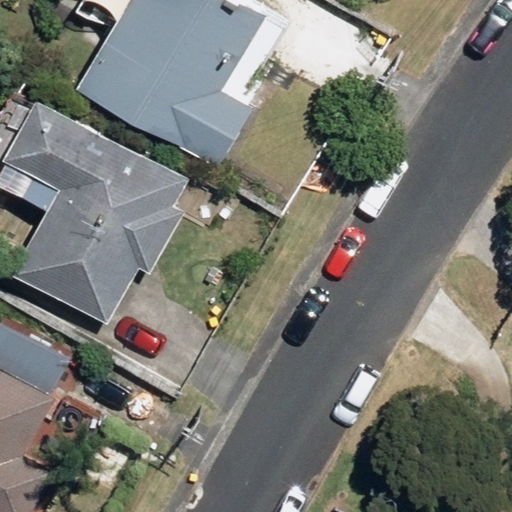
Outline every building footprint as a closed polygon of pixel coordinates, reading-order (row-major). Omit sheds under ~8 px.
[(120,0),(81,67),(223,150),(259,90),(230,73),(272,0),(120,0)] [(158,259),(194,193),(184,187),(200,158),(49,67),(11,131),(43,149),(28,171),(58,189),(20,251),(115,309),(143,253),(158,259)] [(225,222),(254,239),(270,209),(241,193),(225,222)] [(7,303),(0,314),(0,339),(45,367),(64,336),(7,303)] [(45,367),(0,339),(0,499),(21,511),(30,511),(63,454),(32,438),(65,379),(45,367)]
